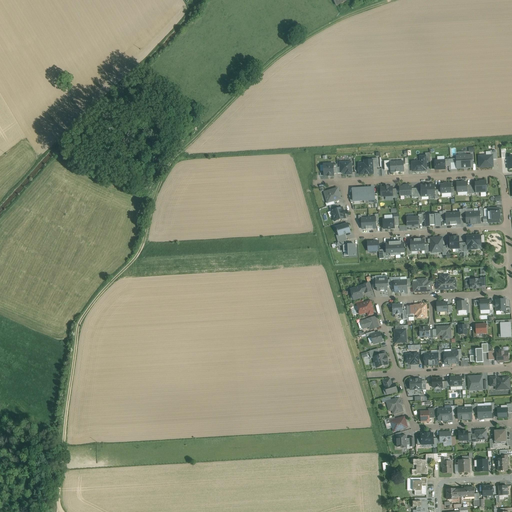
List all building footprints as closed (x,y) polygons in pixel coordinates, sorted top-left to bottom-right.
[(472,155),(458,156),(458,159),(457,159),(457,163),(457,168),(473,168),(472,155)] [(491,156),(479,156),(480,167),(493,166),(493,160),(492,155),(491,156)] [(412,162),(413,171),(427,170),(426,162),(426,156),(420,157),(421,162),(412,162)] [(359,171),(359,174),(373,174),(373,168),(372,160),(364,161),(365,164),(359,164),(359,168),(358,168),(358,169),(358,171),(359,171)] [(445,160),(435,161),(435,170),(445,169),(445,167),(445,160)] [(390,162),(391,170),(391,172),(404,172),(404,161),(390,162)] [(348,162),(340,163),(340,167),(341,173),(347,172),(347,174),(352,174),(351,163),(348,164),(348,162)] [(324,165),(324,176),(328,176),(331,176),(331,175),(334,175),(334,174),(333,165),(333,164),(324,165)] [(475,185),(476,191),(480,191),(480,192),(481,192),(486,192),(487,192),(486,181),(479,181),(479,183),(475,183),(475,185)] [(467,182),(457,183),(457,192),(467,192),(467,186),(467,182)] [(451,193),(451,187),(451,184),(448,184),(448,183),(444,183),(444,184),(441,184),(441,193),(451,193)] [(400,196),(412,195),(412,189),(411,186),(408,187),(408,186),(403,186),(403,187),(400,187),(400,196)] [(385,188),(381,188),(381,197),(393,196),(393,189),(393,187),(389,187),(388,187),(385,187),(385,188)] [(363,188),(354,189),(354,192),(353,192),(354,202),(360,201),(360,200),(364,200),(363,188)] [(373,188),(363,188),(364,200),(368,200),(368,201),(375,200),(374,191),(373,191),(373,188)] [(325,192),(328,203),(334,201),(341,199),(338,189),(325,192)] [(338,203),(335,204),(329,206),(331,211),(332,211),(331,211),(339,208),(338,203)] [(332,211),(334,221),(346,218),(344,215),(345,215),(344,211),(343,211),(342,208),(339,208),(331,211),(332,211)] [(492,211),(499,211),(499,208),(488,209),(488,217),(489,223),(499,222),(499,219),(492,219),(492,211)] [(499,211),(492,211),(492,219),(499,219),(500,219),(500,211),(499,211)] [(432,215),(433,225),(436,225),(436,226),(441,226),(440,221),(440,214),(432,215)] [(418,217),(407,218),(408,226),(411,226),(411,227),(416,227),(416,226),(419,226),(419,223),(418,217)] [(394,219),(383,220),(384,229),(395,228),(394,226),(394,219)] [(348,224),(336,227),(339,235),(345,234),(350,232),(348,224)] [(345,234),(339,235),(336,236),(338,243),(346,240),(347,240),(345,234)] [(467,250),(468,250),(474,249),(474,245),(481,244),(481,243),(481,236),(481,235),(467,236),(467,243),(467,250)] [(459,237),(450,237),(450,242),(450,248),(450,249),(459,249),(459,243),(459,237)] [(442,238),(431,238),(431,239),(431,243),(432,252),(437,252),(443,251),(443,246),(442,238)] [(379,241),(368,242),(368,251),(379,251),(379,250),(379,241)] [(389,244),(386,244),(387,250),(387,256),(389,256),(403,255),(405,255),(404,249),(404,243),(401,243),(401,242),(389,242),(389,244)] [(456,279),(447,280),(446,275),(440,276),(441,280),(441,289),(456,289),(456,279)] [(427,279),(421,280),(421,282),(413,283),(414,292),(428,291),(427,282),(427,279)] [(478,279),(474,280),(470,280),(471,288),(474,288),(474,289),(478,288),(482,288),(482,286),(481,280),(478,280),(478,279)] [(363,286),(353,289),(354,293),(353,294),(352,295),(351,297),(352,299),(354,300),(363,297),(362,292),(365,291),(363,286)] [(496,300),(496,311),(501,311),(501,312),(506,311),(505,299),(496,300)] [(489,300),(480,300),(481,310),(489,309),(489,305),(489,300)] [(371,301),(357,305),(360,314),(367,312),(373,311),(371,301)] [(466,301),(458,302),(458,311),(467,310),(466,304),(466,301)] [(447,302),(437,303),(437,312),(448,311),(447,302)] [(402,305),(392,305),(393,313),(396,313),(396,314),(400,314),(400,313),(403,313),(403,311),(402,305)] [(426,305),(414,305),(415,314),(417,314),(418,318),(427,317),(426,305)] [(375,317),(368,319),(368,320),(361,322),(363,328),(370,326),(371,329),(378,327),(375,317)] [(510,323),(501,323),(501,334),(503,334),(503,337),(508,337),(508,336),(511,336),(510,323)] [(486,324),(476,325),(476,328),(476,334),(487,333),(486,324)] [(437,329),(437,336),(446,335),(446,339),(452,339),(451,326),(437,327),(437,329)] [(429,327),(420,328),(420,337),(429,336),(429,330),(429,327)] [(395,330),(396,343),(405,342),(405,336),(406,336),(406,329),(405,330),(396,330),(395,330)] [(375,334),(371,335),(374,344),(382,341),(380,333),(375,334)] [(378,349),(369,351),(371,358),(374,357),(380,355),(378,349)] [(475,356),(470,356),(470,362),(476,362),(476,363),(483,362),(483,353),(483,349),(482,349),(474,349),(475,356)] [(497,353),(497,361),(509,361),(508,352),(504,352),(504,351),(502,350),(501,350),(499,351),(499,353),(497,353)] [(418,353),(410,354),(408,354),(406,357),(406,362),(411,362),(411,363),(414,363),(414,364),(419,364),(418,353)] [(380,355),(374,357),(375,360),(374,361),(376,365),(377,364),(378,365),(378,366),(378,367),(388,364),(387,361),(388,360),(387,357),(386,357),(385,354),(380,355)] [(482,376),(468,377),(469,391),(483,390),(482,376)] [(462,377),(450,378),(451,386),(462,386),(462,377)] [(442,378),(432,379),(433,388),(435,387),(436,389),(440,389),(440,387),(443,387),(442,382),(442,378)] [(497,378),(496,378),(496,386),(496,387),(499,387),(499,389),(500,389),(501,390),(503,390),(504,389),(510,389),(509,378),(497,378)] [(422,379),(410,380),(410,383),(409,383),(409,387),(410,387),(410,390),(422,389),(422,381),(422,379)] [(391,385),(385,387),(388,394),(397,391),(395,384),(391,385)] [(391,400),(387,402),(389,408),(392,407),(394,414),(403,411),(399,398),(391,400)] [(507,408),(497,409),(498,418),(508,417),(508,413),(507,408)] [(429,411),(421,412),(421,415),(420,415),(420,419),(421,419),(421,422),(429,421),(429,411)] [(396,420),(391,421),(392,423),(394,431),(407,427),(406,423),(405,419),(404,419),(404,418),(396,420)] [(507,429),(494,430),(494,444),(507,443),(507,439),(507,429)] [(486,430),(475,431),(475,435),(476,440),(487,439),(486,430)] [(468,431),(459,432),(459,441),(468,440),(468,433),(468,431)] [(451,432),(440,433),(440,442),(451,442),(451,437),(451,432)] [(433,433),(421,434),(421,439),(422,445),(434,444),(433,438),(433,433)] [(406,435),(401,436),(401,437),(397,437),(397,447),(402,447),(402,448),(407,448),(407,445),(410,445),(410,439),(408,439),(406,438),(406,435)] [(508,456),(502,456),(502,459),(498,459),(499,471),(507,471),(507,465),(508,465),(508,456)] [(451,461),(447,461),(447,458),(442,458),(442,459),(442,467),(443,467),(443,473),(452,473),(451,461)] [(426,460),(422,460),(414,460),(414,465),(416,465),(416,474),(425,474),(425,465),(427,465),(427,461),(427,460),(426,460)] [(469,460),(459,460),(459,465),(459,473),(470,472),(469,460)] [(487,460),(477,460),(478,472),(488,472),(488,466),(487,466),(487,460)] [(421,481),(413,481),(413,491),(414,491),(415,491),(415,495),(427,495),(427,484),(421,484),(421,481)] [(492,486),(487,486),(483,487),(483,496),(493,495),(492,486)] [(503,486),(499,486),(499,496),(508,495),(508,490),(507,490),(507,486),(503,486)] [(474,487),(464,488),(464,489),(460,489),(461,497),(475,497),(474,487)] [(456,489),(447,489),(447,500),(457,499),(456,497),(461,497),(460,489),(456,490),(456,489)] [(427,511),(427,502),(420,502),(420,501),(413,501),(413,507),(416,507),(416,511),(427,511)]
